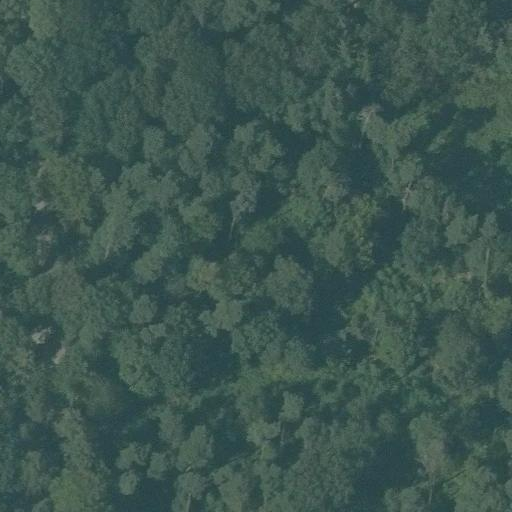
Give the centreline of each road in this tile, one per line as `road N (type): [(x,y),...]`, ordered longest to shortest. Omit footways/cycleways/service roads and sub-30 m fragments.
road 1 (unclassified): [(68,346),(38,90),(53,0)]
road 2 (unclassified): [(68,346),(81,511)]
